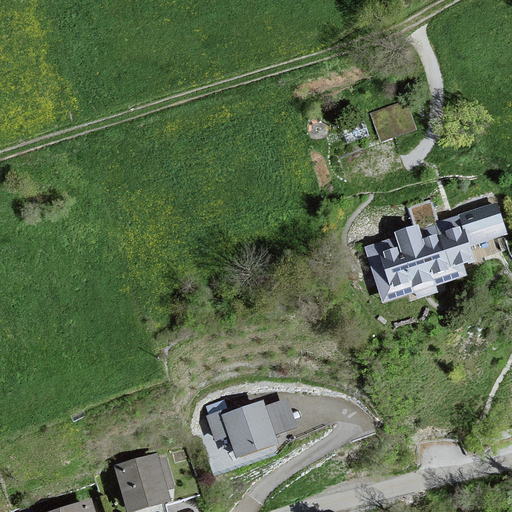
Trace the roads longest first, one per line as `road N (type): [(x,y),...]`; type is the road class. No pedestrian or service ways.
road 1 (track): [(0,158),(262,74),(455,0)]
road 2 (residential): [(300,511),(511,457)]
